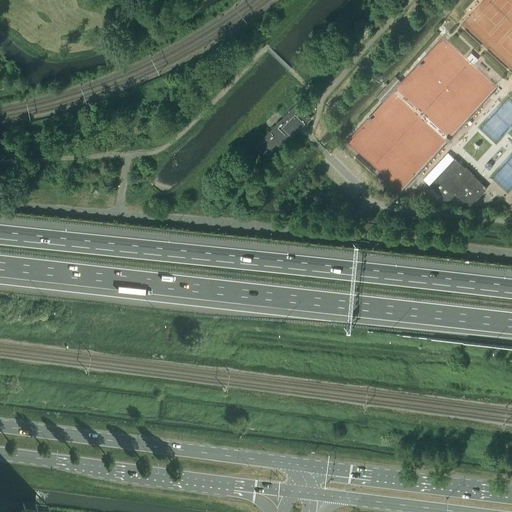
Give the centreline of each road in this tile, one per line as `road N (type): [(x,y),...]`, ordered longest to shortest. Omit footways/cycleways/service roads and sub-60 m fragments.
road 1 (motorway): [(0,265),(511,323)]
road 2 (motorway): [(511,286),(0,231)]
road 3 (primary): [(305,465),(0,426)]
road 4 (primary): [(0,453),(290,491)]
road 5 (primary): [(511,491),(305,465)]
road 6 (primary): [(311,493),(458,511)]
